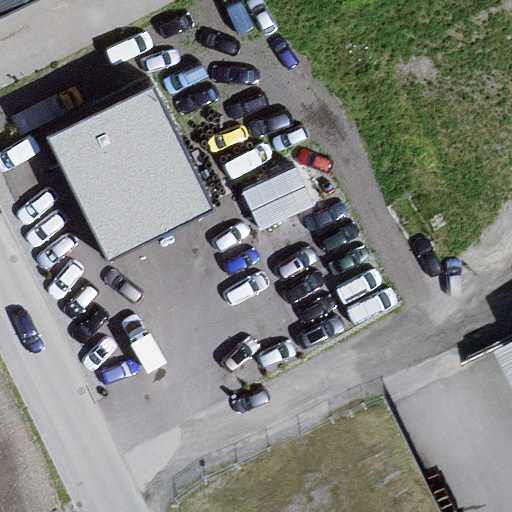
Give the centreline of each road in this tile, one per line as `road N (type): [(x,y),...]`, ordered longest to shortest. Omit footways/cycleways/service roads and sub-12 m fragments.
road 1 (track): [(120,508),(511,318)]
road 2 (residential): [(109,486),(0,262)]
road 3 (track): [(511,252),(491,283),(419,341),(409,367)]
